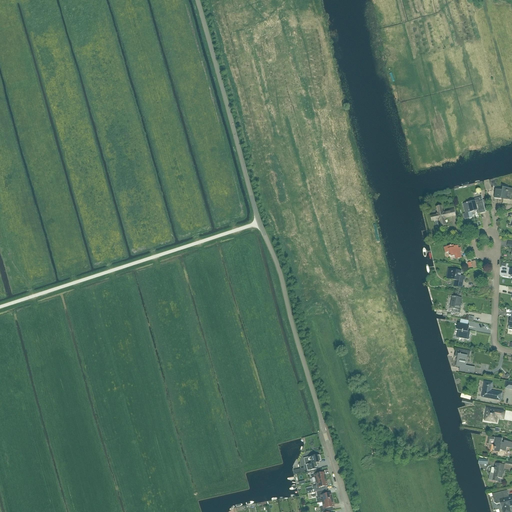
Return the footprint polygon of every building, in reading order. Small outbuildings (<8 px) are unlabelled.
[(495,195),(494,198),(497,199),(497,203),(498,202),(500,213),(511,210),(511,198),(510,199),(508,191),(510,191),(509,189),(508,189),(507,185),(499,187),(498,194),(495,195)] [(483,201),(476,203),(475,201),(463,205),(465,214),(463,215),(464,220),(473,218),(472,216),(486,213),(483,201)] [(456,216),(454,209),(449,210),(449,212),(444,213),(443,212),(441,206),(436,208),(437,213),(436,215),(431,217),(432,222),(437,221),(439,222),(440,228),(447,226),(446,220),(447,218),(456,216)] [(445,253),(449,252),(450,257),(454,256),(455,260),(462,258),(461,252),(462,252),(461,248),(459,249),(458,246),(454,247),(454,246),(444,248),(445,253)] [(448,269),(447,279),(455,281),(453,287),(462,288),(461,288),(463,279),(460,278),(461,272),(448,269)] [(450,309),(453,309),(452,312),(460,314),(461,310),(460,310),(460,306),(461,307),(462,304),(461,304),(462,299),(452,297),(450,309)] [(458,324),(457,330),(458,331),(457,338),(469,340),(470,332),(468,332),(469,326),(458,324)] [(469,359),(470,352),(456,350),(455,357),(458,358),(458,362),(457,361),(456,366),(460,367),(459,371),(474,374),(475,368),(466,366),(466,362),(466,359),(469,359)] [(492,383),(484,382),(482,398),(501,401),(502,393),(490,391),(491,388),(492,383)] [(487,409),(485,421),(497,423),(498,416),(504,417),(505,412),(487,409)] [(499,456),(501,456),(502,456),(503,456),(504,455),(504,454),(505,452),(506,453),(506,452),(507,448),(511,449),(511,442),(502,441),(503,440),(488,437),(488,438),(489,438),(488,444),(487,444),(495,446),(493,452),(492,452),(499,453),(499,456)] [(314,464),(320,463),(319,456),(315,456),(315,455),(311,456),(311,457),(309,458),(309,462),(305,463),(307,472),(316,470),(314,464)] [(496,464),(494,474),(490,474),(489,480),(497,482),(498,478),(502,479),(503,474),(504,474),(504,472),(503,472),(504,466),(496,464)] [(318,474),(317,470),(310,472),(312,478),(314,478),(315,482),(326,480),(324,473),(318,474)] [(321,488),(327,486),(326,480),(315,482),(316,486),(313,487),(315,493),(322,491),(321,488)] [(325,495),(324,492),(317,493),(318,499),(321,499),(322,503),(332,500),(331,494),(325,495)] [(503,510),(503,511),(508,511),(510,510),(509,507),(511,506),(511,496),(508,498),(507,496),(504,497),(503,493),(503,492),(492,494),(492,496),(494,503),(496,504),(500,503),(501,505),(502,510),(503,510)] [(333,507),(332,500),(322,503),(323,507),(320,507),(320,511),(324,511),(328,511),(328,508),(333,507)]
